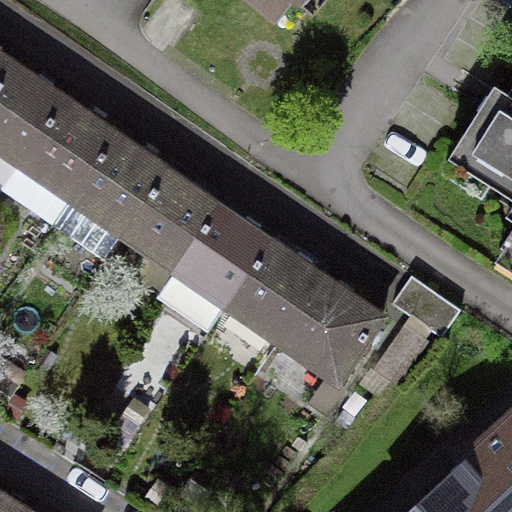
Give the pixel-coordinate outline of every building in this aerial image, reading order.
[(249,0),(271,17),(285,0),(249,0)] [(0,82),(14,62),(0,51),(0,82)] [(0,82),(0,152),(20,166),(67,97),(49,85),(14,62),(0,82)] [(511,255),(511,99),(509,98),(496,90),(490,99),(450,161),(511,200),(511,212),(508,219),(511,221),(511,230),(501,248),(511,255)] [(20,166),(71,201),(119,133),(96,117),(67,97),(20,166)] [(71,201),(124,238),(172,169),(149,153),(119,133),(71,201)] [(124,238),(178,275),(226,206),(202,190),(172,169),(124,238)] [(178,275),(230,311),(278,242),(253,225),(226,206),(178,275)] [(230,311),(281,346),(329,277),(307,262),(278,242),(230,311)] [(410,272),(391,299),(439,333),(459,306),(410,272)] [(281,346),(340,386),(388,318),(348,291),(329,277),(281,346)] [(511,511),(511,425),(488,447),(418,511),(511,511)] [(28,511),(0,493),(0,511),(28,511)]
